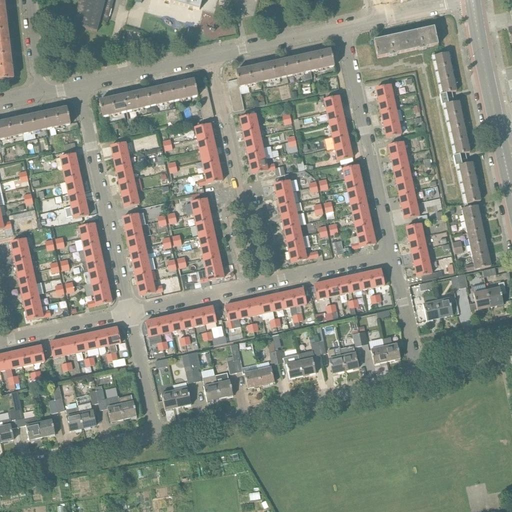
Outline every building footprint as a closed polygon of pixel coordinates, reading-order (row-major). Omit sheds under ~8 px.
[(79,0),(73,26),(97,32),(100,21),(107,23),(113,0),(79,0)] [(157,0),(199,11),(202,0),(157,0)] [(419,52),(423,51),(426,50),(426,49),(438,47),(434,29),(403,35),(407,53),(418,51),(419,52)] [(0,56),(11,56),(10,48),(9,39),(8,31),(0,32),(0,56)] [(397,55),(407,53),(403,35),(373,42),(377,60),(389,57),(389,58),(392,58),(397,57),(397,55)] [(310,73),(322,71),(334,68),(332,60),(330,51),(307,57),(308,65),(310,73)] [(437,70),(450,67),(447,54),(434,57),(437,70)] [(13,72),(12,64),(11,56),(0,56),(0,81),(13,80),(13,72)] [(286,78),(298,76),(310,73),(308,65),(307,57),(283,62),(285,70),(286,78)] [(274,81),(286,78),(285,70),(283,62),(259,67),(261,75),(263,84),(274,81)] [(237,80),(237,81),(238,87),(239,89),(251,86),(263,84),(261,75),(259,67),(235,72),(237,80)] [(439,83),(453,80),(450,67),(437,70),(439,83)] [(440,101),(447,100),(446,95),(456,92),(453,80),(439,83),(442,95),(439,96),(440,101)] [(186,100),(198,98),(197,96),(196,90),(194,81),(170,86),(172,95),(174,103),(186,100)] [(228,89),(238,87),(237,81),(226,83),(228,89)] [(162,106),(174,103),(172,95),(170,86),(146,92),(148,100),(150,108),(162,106)] [(378,102),(393,99),(390,86),(375,90),(378,102)] [(208,94),(207,88),(207,87),(196,90),(197,96),(208,94)] [(239,89),(238,87),(228,89),(229,95),(240,93),(239,89)] [(150,108),(148,100),(146,92),(123,97),(126,113),(138,111),(150,108)] [(240,93),(229,95),(230,101),(241,99),(240,93)] [(209,100),(208,94),(197,96),(198,98),(199,102),(209,100)] [(107,100),(99,102),(102,119),(126,113),(123,97),(115,98),(107,100)] [(326,114),(341,110),(338,98),(323,101),(326,114)] [(232,107),(242,105),(241,99),(230,101),(232,107)] [(381,114),(396,111),(400,110),(400,108),(395,109),(393,99),(378,102),(381,114)] [(209,100),(199,102),(200,108),(211,106),(209,100)] [(447,118),(461,116),(458,103),(448,105),(447,100),(440,101),(441,107),(445,106),(447,118)] [(238,113),(244,111),(242,105),(232,107),(233,114),(238,113)] [(211,106),(200,108),(201,114),(212,112),(211,106)] [(283,122),(290,120),(289,115),(288,116),(285,106),(280,108),(283,122)] [(46,131),(58,128),(70,126),(68,118),(66,109),(43,114),(45,123),(46,131)] [(328,126),(344,123),(341,110),(326,114),(328,126)] [(383,127),(398,124),(396,111),(381,114),(383,127)] [(212,112),(201,114),(202,120),(208,119),(213,118),(212,112)] [(46,131),(45,123),(43,114),(19,119),(21,128),(23,136),(35,133),(46,131)] [(242,131),(258,127),(255,116),(239,119),(242,131)] [(450,131),(464,128),(461,116),(447,118),(450,131)] [(23,136),(21,128),(19,119),(0,123),(0,141),(11,139),(23,136)] [(331,138),(346,135),(344,123),(328,126),(331,138)] [(398,124),(383,127),(386,139),(401,136),(398,124)] [(196,140),(212,137),(210,126),(194,129),(196,140)] [(244,142),(260,138),(258,127),(242,131),(244,142)] [(453,144),(466,141),(464,128),(450,131),(453,144)] [(334,151),(349,147),(346,135),(331,138),(334,151)] [(199,152),(215,148),(212,137),(196,140),(189,142),(192,154),(199,152)] [(247,153),(263,150),(260,138),(244,142),(247,153)] [(454,162),(460,161),(459,156),(469,154),(466,141),(453,144),(455,157),(453,157),(454,162)] [(113,160),(128,156),(125,144),(110,147),(113,160)] [(390,159),(405,156),(402,144),(388,147),(390,159)] [(349,147),(334,151),(337,163),(352,159),(349,147)] [(201,163),(217,160),(215,148),(199,152),(201,163)] [(249,164),(265,161),(263,150),(247,153),(249,164)] [(63,171),(77,168),(75,155),(60,159),(63,171)] [(116,172),(131,169),(128,156),(113,160),(116,172)] [(393,172),(408,169),(405,156),(390,159),(393,172)] [(299,173),(304,171),(302,159),(296,160),(299,173)] [(203,174),(220,171),(217,160),(201,163),(203,174)] [(265,161),(249,164),(252,176),(275,171),(275,170),(274,166),(266,167),(265,161)] [(460,180),(474,177),(471,164),(461,166),(460,161),(454,162),(455,168),(458,167),(460,180)] [(344,182),(360,178),(357,167),(342,171),(344,182)] [(65,183),(80,180),(77,168),(63,171),(65,183)] [(119,184),(133,181),(131,169),(116,172),(119,184)] [(396,184),(410,181),(408,169),(393,172),(396,184)] [(220,171),(203,174),(205,180),(198,182),(199,187),(222,182),(220,171)] [(463,193),(477,190),(474,177),(460,180),(463,193)] [(347,193),(362,190),(360,178),(344,182),(347,193)] [(68,196),(83,192),(80,180),(65,183),(68,196)] [(121,197),(136,193),(133,181),(119,184),(121,197)] [(399,196),(413,193),(410,181),(396,184),(399,196)] [(276,197),(292,193),(289,182),(274,186),(276,197)] [(349,204),(365,201),(362,190),(347,193),(349,204)] [(477,190),(463,193),(466,205),(480,202),(477,190)] [(71,208),(86,205),(83,192),(68,196),(71,208)] [(136,193),(121,197),(124,209),(139,206),(136,193)] [(279,208),(294,205),(292,193),(276,197),(279,208)] [(401,209),(416,205),(413,193),(399,196),(401,209)] [(193,215),(208,212),(206,200),(191,204),(193,215)] [(352,216),(368,212),(365,201),(349,204),(352,216)] [(71,208),(73,219),(73,220),(88,217),(86,205),(71,208)] [(281,219),(297,216),(294,205),(279,208),(281,219)] [(416,205),(401,209),(404,221),(417,218),(418,222),(427,220),(426,216),(419,218),(416,205)] [(463,223),(480,219),(477,207),(461,211),(463,223)] [(196,226),(211,223),(208,212),(193,215),(196,226)] [(354,227),(370,223),(368,212),(352,216),(354,227)] [(125,230),(140,227),(137,215),(122,219),(125,230)] [(283,231),(299,227),(297,216),(281,219),(283,231)] [(1,219),(0,218),(0,230),(11,228),(10,223),(3,225),(1,219)] [(466,235),(482,231),(480,219),(463,223),(466,235)] [(198,237),(213,234),(211,223),(196,226),(198,237)] [(357,238),(373,235),(370,223),(354,227),(357,238)] [(81,240),(96,236),(94,225),(78,229),(81,240)] [(408,241),(423,238),(420,225),(406,229),(408,241)] [(127,241),(142,238),(140,227),(125,230),(127,241)] [(286,242),(302,238),(299,227),(283,231),(286,242)] [(469,247),(485,243),(482,231),(466,235),(469,247)] [(201,249),(216,245),(213,234),(198,237),(201,249)] [(373,235),(357,238),(358,244),(351,246),(352,251),(375,246),(373,235)] [(83,251),(99,248),(96,236),(81,240),(83,251)] [(130,253),(145,249),(142,238),(127,241),(130,253)] [(288,253),(304,250),(302,238),(286,242),(288,253)] [(411,253),(426,250),(423,238),(408,241),(411,253)] [(12,255),(28,252),(25,240),(10,244),(12,255)] [(472,259),(488,255),(485,243),(469,247),(472,259)] [(203,260),(218,257),(216,245),(201,249),(203,260)] [(81,263),(101,259),(99,248),(83,251),(85,259),(81,260),(81,263)] [(132,264),(147,260),(145,249),(130,253),(132,264)] [(304,250),(288,253),(291,264),(314,259),(313,254),(305,256),(304,250)] [(414,266),(428,263),(426,250),(411,253),(414,266)] [(15,266),(30,263),(28,252),(12,255),(15,266)] [(488,255),(472,259),(473,264),(465,265),(466,267),(465,267),(465,268),(457,270),(458,274),(466,273),(476,271),(490,267),(488,255)] [(205,271),(221,268),(218,257),(203,260),(205,271)] [(84,274),(104,270),(101,259),(81,263),(84,274)] [(134,275),(150,272),(155,270),(153,259),(147,260),(132,264),(134,275)] [(17,277),(33,274),(30,263),(15,266),(17,277)] [(428,263),(414,266),(416,278),(431,275),(428,263)] [(221,268),(205,271),(207,278),(199,280),(200,284),(223,279),(221,268)] [(91,285),(106,281),(104,270),(84,274),(72,277),(73,281),(80,280),(79,278),(84,277),(86,286),(91,285)] [(483,278),(496,276),(494,270),(482,272),(483,278)] [(370,274),(373,289),(384,287),(381,271),(370,274)] [(137,286),(152,283),(150,272),(134,275),(137,286)] [(20,289),(35,285),(33,274),(17,277),(20,289)] [(362,292),(373,289),(370,274),(358,276),(362,292)] [(351,294),(362,292),(358,276),(347,279),(351,294)] [(459,290),(466,289),(463,276),(456,278),(459,290)] [(459,290),(456,278),(450,279),(453,292),(459,290)] [(339,297),(351,294),(347,279),(336,281),(339,297)] [(93,296),(109,293),(106,281),(91,285),(93,296)] [(328,299),(339,297),(336,281),(325,284),(328,299)] [(152,283),(137,286),(139,298),(163,292),(162,287),(154,289),(152,283)] [(431,283),(419,286),(420,292),(433,290),(431,283)] [(317,302),(328,299),(325,284),(313,286),(317,302)] [(486,292),(490,309),(503,306),(501,296),(506,294),(504,284),(498,285),(499,289),(486,292)] [(22,300),(38,296),(35,285),(20,289),(22,300)] [(292,293),(295,308),(306,306),(303,290),(292,293)] [(477,311),(490,309),(486,292),(473,295),(477,311)] [(109,293),(93,296),(95,302),(87,304),(88,309),(111,304),(109,293)] [(284,311),(295,308),(292,293),(280,295),(284,311)] [(273,313),(284,311),(280,295),(269,298),(273,313)] [(25,311),(40,308),(38,296),(22,300),(25,311)] [(261,316),(273,313),(269,298),(258,300),(261,316)] [(250,318),(261,316),(258,300),(247,303),(250,318)] [(436,303),(439,320),(452,317),(449,300),(436,303)] [(239,321),(250,318),(247,303),(235,305),(239,321)] [(426,323),(439,320),(436,303),(422,306),(426,323)] [(239,321),(235,305),(224,308),(227,323),(229,331),(230,333),(234,332),(233,330),(235,330),(233,322),(239,321)] [(40,308),(25,311),(27,322),(43,319),(51,317),(49,312),(42,314),(40,308)] [(201,311),(205,326),(216,324),(213,308),(201,311)] [(194,329),(205,326),(201,311),(190,313),(194,329)] [(378,321),(390,318),(388,312),(376,315),(378,321)] [(182,331),(194,329),(190,313),(179,316),(182,331)] [(171,334),(182,331),(179,316),(168,318),(171,334)] [(160,336),(171,334),(168,318),(156,320),(160,336)] [(149,339),(160,336),(156,320),(145,323),(149,339)] [(109,347),(111,355),(116,354),(117,354),(115,346),(121,345),(117,329),(106,331),(109,347)] [(98,350),(109,347),(106,331),(95,334),(98,350)] [(362,347),(368,346),(365,333),(359,334),(362,347)] [(87,352),(98,350),(95,334),(83,336),(87,352)] [(355,348),(362,347),(359,334),(352,336),(355,348)] [(75,354),(87,352),(83,336),(72,339),(75,354)] [(214,346),(227,344),(226,337),(213,339),(214,346)] [(61,341),(64,357),(75,354),(72,339),(61,341)] [(53,359),(64,357),(61,341),(50,344),(53,359)] [(320,356),(326,355),(323,342),(320,343),(317,344),(320,356)] [(313,358),(320,356),(317,344),(310,345),(312,353),(313,358)] [(233,362),(240,360),(236,345),(230,347),(231,354),(233,358),(233,362)] [(384,348),(387,363),(400,360),(397,345),(384,348)] [(30,350),(33,365),(45,363),(41,347),(30,350)] [(342,357),(345,372),(358,369),(355,354),(353,348),(340,350),(342,357)] [(374,366),(387,363),(384,348),(370,351),(374,366)] [(22,368),(33,365),(30,350),(19,352),(22,368)] [(332,375),(345,372),(342,357),(335,358),(333,350),(327,351),(329,360),(332,375)] [(278,365),(284,364),(283,359),(282,351),(276,353),(278,365)] [(11,370),(22,368),(19,352),(7,355),(11,370)] [(272,367),(278,365),(276,353),(269,354),(272,367)] [(298,356),(302,377),(316,375),(312,359),(313,359),(313,358),(312,353),(298,356)] [(0,356),(0,372),(5,372),(7,379),(8,379),(12,378),(11,370),(7,355),(0,356)] [(195,384),(201,382),(198,371),(200,370),(197,355),(189,356),(191,367),(192,372),(195,384)] [(181,358),(184,369),(191,367),(189,356),(181,358)] [(289,380),(302,377),(298,356),(283,359),(284,364),(285,365),(286,365),(289,380)] [(233,362),(233,358),(226,359),(227,363),(230,376),(236,374),(233,362)] [(156,369),(168,367),(167,360),(155,363),(156,369)] [(240,360),(233,362),(236,374),(243,373),(242,369),(240,360)] [(257,371),(261,387),(274,384),(269,364),(256,367),(257,371)] [(114,379),(126,376),(125,370),(112,372),(114,379)] [(261,387),(257,371),(244,374),(248,390),(261,387)] [(192,372),(185,373),(188,385),(195,384),(192,372)] [(215,377),(220,400),(233,397),(229,382),(227,374),(215,377)] [(207,403),(220,400),(215,377),(202,380),(204,387),(203,387),(207,403)] [(58,414),(64,412),(61,400),(58,387),(52,388),(55,401),(58,414)] [(174,392),(178,409),(191,406),(187,389),(174,392)] [(123,421),(119,399),(118,398),(104,401),(102,391),(96,392),(98,405),(100,412),(107,410),(110,424),(123,421)] [(96,392),(90,393),(92,406),(98,405),(96,392)] [(165,412),(178,409),(174,392),(161,395),(165,412)] [(42,439),(39,424),(37,424),(35,418),(23,420),(17,393),(11,394),(14,410),(18,429),(25,427),(29,442),(42,439)] [(119,399),(123,421),(136,418),(133,403),(131,397),(119,399)] [(51,415),(58,414),(55,401),(49,403),(51,415)] [(77,407),(78,409),(83,430),(96,427),(92,412),(90,404),(77,407)] [(70,433),(83,430),(78,409),(66,411),(67,418),(66,418),(70,433)] [(0,422),(0,443),(0,444),(13,441),(11,430),(18,429),(14,410),(8,411),(10,420),(0,422)] [(39,424),(42,439),(55,436),(52,421),(39,424)]
